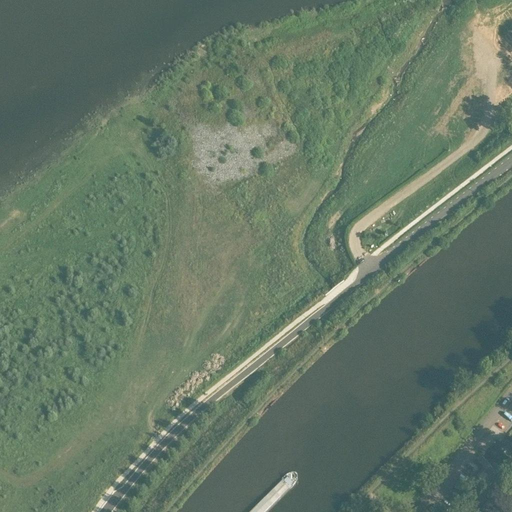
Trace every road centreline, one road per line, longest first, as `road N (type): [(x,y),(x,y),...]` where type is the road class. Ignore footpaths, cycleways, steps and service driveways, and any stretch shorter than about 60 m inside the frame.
road 1 (unclassified): [(108,511),(193,413),(511,161)]
road 2 (tertiary): [(420,511),(511,393)]
